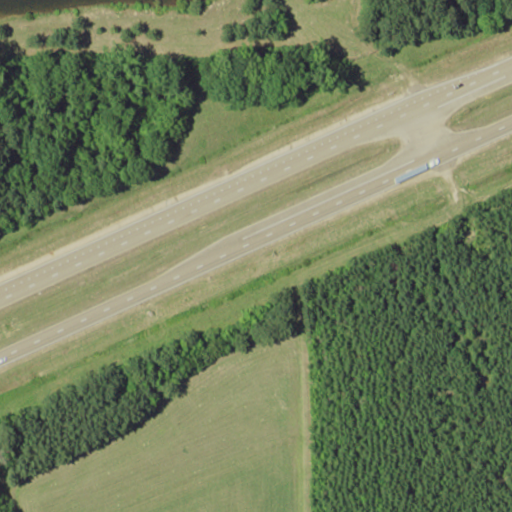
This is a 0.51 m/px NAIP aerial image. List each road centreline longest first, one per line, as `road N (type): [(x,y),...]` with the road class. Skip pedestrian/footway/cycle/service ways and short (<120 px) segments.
road 1 (trunk): [(418,107),(0,298)]
road 2 (trunk): [(176,274),(438,155)]
road 3 (trunk): [(0,357),(176,274)]
